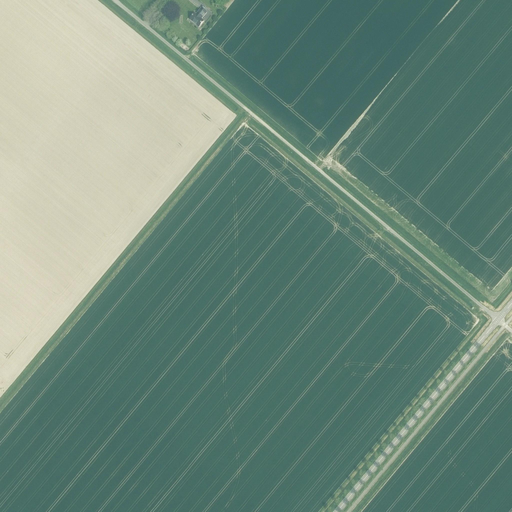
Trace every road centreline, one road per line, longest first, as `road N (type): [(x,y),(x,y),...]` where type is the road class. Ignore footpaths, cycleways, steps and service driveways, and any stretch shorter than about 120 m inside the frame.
road 1 (unclassified): [(497,319),(115,0)]
road 2 (track): [(0,408),(249,112)]
road 3 (tertiary): [(336,511),(497,319)]
